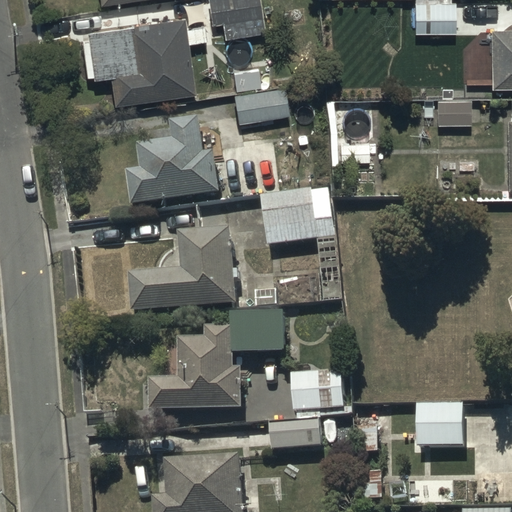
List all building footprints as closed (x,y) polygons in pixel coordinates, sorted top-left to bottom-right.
[(260,0),(209,0),(213,26),(224,25),(226,39),(265,34),(260,0)] [(456,3),(415,2),(414,33),(455,34),(456,3)] [(206,26),(186,29),(185,19),(88,33),(95,81),(112,79),(116,106),(196,95),(188,44),(208,41),(206,26)] [(511,31),(492,31),(493,89),(511,88),(511,31)] [(286,89),(235,95),(239,123),(289,117),(286,89)] [(472,101),(437,101),(438,125),(473,125),(472,101)] [(145,173),(131,175),(135,209),(224,198),(218,157),(207,159),(202,121),(175,125),(177,142),(141,147),(145,173)] [(332,191),(263,200),(268,249),(319,243),(326,305),(345,303),(332,191)] [(235,233),(183,236),(185,273),(133,276),(135,315),(240,309),(239,283),(242,283),(242,274),(237,274),(235,233)] [(182,381),(151,382),(152,415),(245,412),(245,372),(237,372),(237,360),(289,359),(288,317),(236,318),(236,330),(208,331),(208,341),(182,342),(182,381)] [(345,373),(294,376),(296,414),(347,411),(345,373)] [(467,407),(420,407),(420,449),(467,449),(467,407)] [(323,425),(274,427),(276,453),(325,451),(323,425)] [(380,428),(358,429),(358,454),(380,454),(380,428)] [(246,511),(243,459),(168,463),(170,498),(157,499),(157,511),(246,511)] [(384,475),(362,475),(362,502),(384,502),(384,475)]
